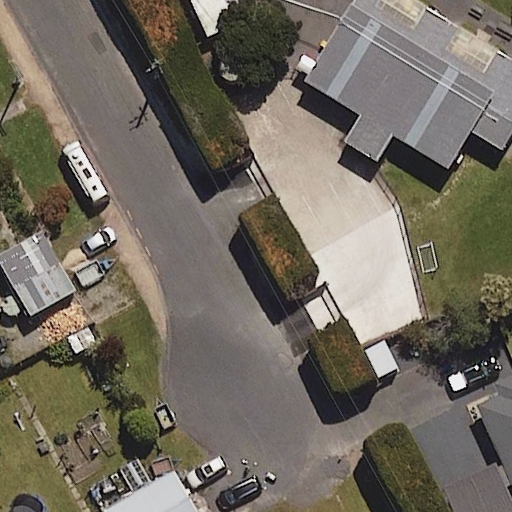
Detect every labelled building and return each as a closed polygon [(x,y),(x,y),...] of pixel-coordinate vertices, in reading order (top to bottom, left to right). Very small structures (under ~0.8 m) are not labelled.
[(237,31),(223,0),(191,0),(210,43),(237,31)] [(511,135),(511,84),(374,0),(367,0),(312,89),(360,119),(346,142),(384,165),(398,142),(452,176),(472,144),(497,160),(511,135)] [(80,294),(46,236),(0,262),(0,266),(32,322),(80,294)] [(479,411),(511,483),(511,383),(496,390),(502,401),(479,411)] [(197,511),(176,476),(113,511),(197,511)]
